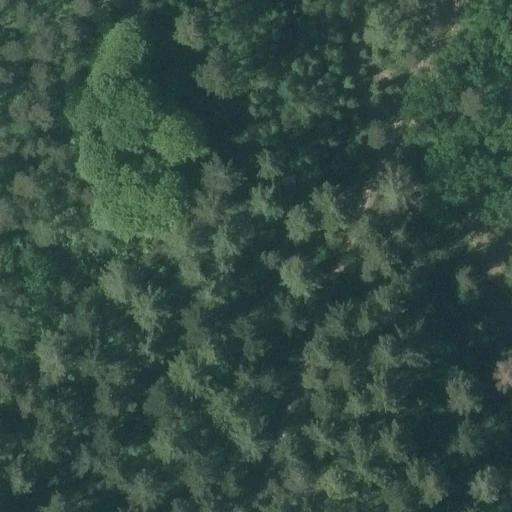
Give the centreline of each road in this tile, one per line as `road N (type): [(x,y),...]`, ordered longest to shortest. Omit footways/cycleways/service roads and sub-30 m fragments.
road 1 (track): [(460,0),(370,171),(296,378),(261,511)]
road 2 (track): [(0,397),(42,360),(64,310),(102,84),(142,0)]
